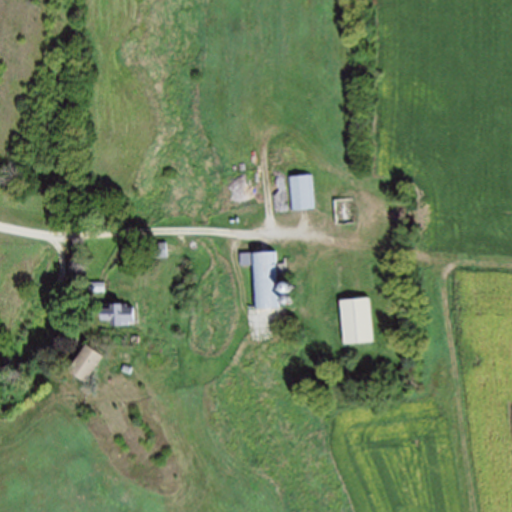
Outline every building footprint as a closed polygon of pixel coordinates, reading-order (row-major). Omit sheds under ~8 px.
[(293,176),(315,174),(318,207),(295,208),(293,176)] [(354,197),(356,223),(336,225),(333,199),(354,197)] [(169,242),(169,257),(149,257),(148,242),(169,242)] [(278,253),(242,254),(242,263),(253,263),(254,309),(279,308),(278,253)] [(106,281),(106,293),(85,293),(85,281),(103,281),(106,281)] [(343,299),(371,297),(374,341),(347,343),(343,299)] [(136,307),(124,307),(124,304),(106,304),(106,307),(101,307),(101,320),(112,320),(111,325),(123,325),(123,323),(136,323),(136,307)] [(88,344),(103,355),(85,381),(69,370),(88,344)]
